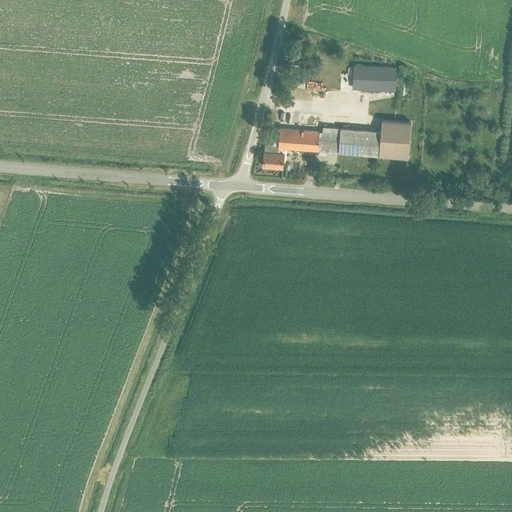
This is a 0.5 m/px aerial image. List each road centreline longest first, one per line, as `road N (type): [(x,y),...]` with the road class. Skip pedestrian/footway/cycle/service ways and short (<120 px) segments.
road 1 (unclassified): [(224,185),(101,511)]
road 2 (tertiary): [(511,206),(240,186)]
road 3 (tertiary): [(224,185),(0,167)]
road 4 (unclassified): [(240,186),(286,0)]
